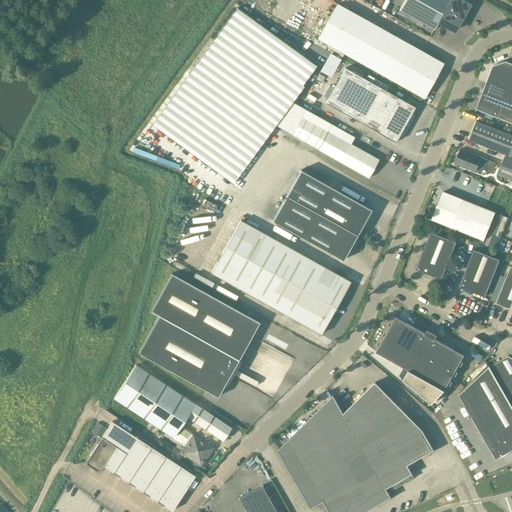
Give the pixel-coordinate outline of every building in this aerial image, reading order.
[(439,22),(454,31),(469,5),(460,0),(405,0),(399,11),(434,30),(439,22)] [(318,39),(353,59),(373,24),(337,4),(318,39)] [(315,66),(236,8),(193,68),(274,127),(275,125),(292,102),(303,87),(301,86),(315,66)] [(387,79),(423,98),(443,63),(407,44),(387,79)] [(322,70),(332,76),(342,57),(331,52),(322,70)] [(511,63),(506,61),(492,66),(476,109),(511,122),(511,63)] [(193,68),(150,126),(231,185),(274,127),(193,68)] [(325,103),(349,116),(368,81),(345,68),(325,103)] [(349,116),(372,129),(391,94),(368,81),(349,116)] [(372,129),(395,142),(414,107),(391,94),(372,129)] [(292,102),(275,125),(292,135),(369,178),(379,160),(351,144),(355,137),(305,110),(292,102)] [(511,179),(511,135),(476,121),(469,140),(505,154),(497,174),(511,179)] [(493,170),(495,163),(460,149),(454,164),(475,173),(477,167),(493,170)] [(286,196),(357,235),(371,210),(300,170),(286,196)] [(432,220),(484,240),(495,213),(443,192),(432,220)] [(272,221),(342,261),(357,235),(286,196),(272,221)] [(211,273),(321,334),(350,282),(240,221),(211,273)] [(415,269),(441,280),(456,243),(430,232),(415,269)] [(459,287),(485,297),(499,260),(473,249),(459,287)] [(511,302),(511,267),(510,267),(495,304),(509,309),(511,302)] [(138,353),(217,397),(259,322),(171,274),(150,311),(158,316),(138,353)] [(403,380),(432,403),(444,391),(464,355),(396,317),(376,352),(408,370),(403,380)] [(489,366),(488,366),(511,407),(511,358),(508,356),(489,367),(489,366)] [(190,420),(218,438),(226,425),(199,407),(135,365),(113,399),(173,438),(186,417),(190,420)] [(459,395),(496,459),(511,450),(511,407),(488,366),(488,367),(459,395)] [(324,502),(329,511),(364,511),(391,497),(386,489),(412,474),(407,465),(433,450),(422,430),(375,382),(343,413),(333,395),(288,439),(324,502)] [(101,437),(126,453),(136,437),(111,422),(101,437)] [(186,456),(201,466),(212,448),(192,435),(184,448),(183,447),(178,453),(185,457),(186,456)] [(103,466),(112,473),(126,453),(101,437),(84,464),(96,471),(100,470),(103,466)] [(112,473),(127,482),(150,447),(136,437),(126,453),(112,473)] [(324,502),(288,439),(277,451),(309,509),(324,502)] [(127,482),(142,492),(165,457),(150,447),(127,482)] [(142,492),(157,501),(180,466),(165,457),(142,492)] [(157,501),(171,511),(194,476),(180,466),(157,501)] [(276,511),(261,486),(239,498),(246,511),(276,511)]
